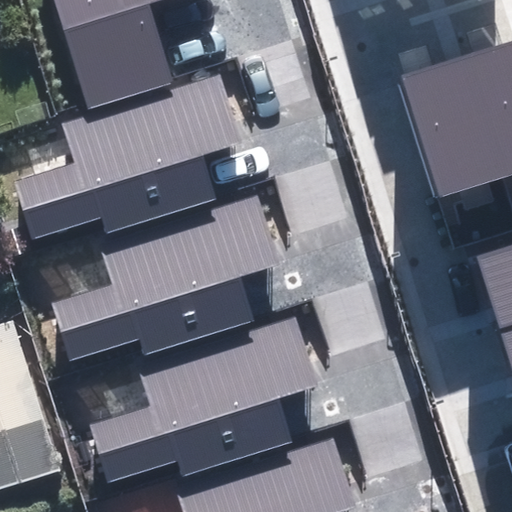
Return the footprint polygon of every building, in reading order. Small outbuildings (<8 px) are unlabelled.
[(149,2),(153,0),(52,0),(81,93),(168,67),(149,2)] [(438,190),(511,166),(511,40),(401,76),(438,190)] [(108,223),(258,175),(224,68),(59,121),(70,154),(11,173),(29,230),(102,207),(108,223)] [(140,342),(291,293),(256,187),(91,240),(102,273),(43,291),(62,349),(135,325),(140,342)] [(511,240),(477,252),(511,359),(511,240)] [(184,462),(335,414),(301,307),(136,360),(146,393),(88,412),(106,469),(179,445),(184,462)] [(0,315),(0,476),(59,456),(8,313),(0,315)] [(363,511),(338,432),(173,485),(181,511),(363,511)]
